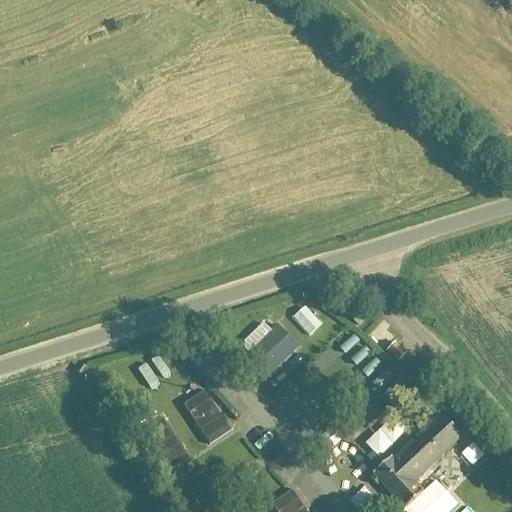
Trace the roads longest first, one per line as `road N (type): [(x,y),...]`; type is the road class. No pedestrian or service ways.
road 1 (residential): [(0,362),(352,251)]
road 2 (residential): [(511,446),(352,251)]
road 3 (residential): [(352,251),(511,202)]
